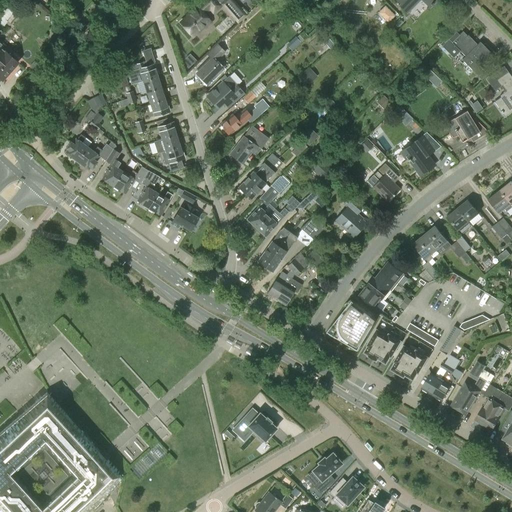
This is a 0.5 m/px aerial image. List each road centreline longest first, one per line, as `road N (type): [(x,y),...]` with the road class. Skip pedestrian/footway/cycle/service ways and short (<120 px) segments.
road 1 (secondary): [(356,397),(182,289),(36,178)]
road 2 (residential): [(222,286),(231,248),(155,7)]
road 3 (residential): [(511,143),(406,217),(349,278),(308,340)]
road 4 (residential): [(212,507),(338,428),(389,486),(426,511)]
road 5 (residential): [(222,286),(73,183),(33,138)]
road 6 (secondary): [(511,491),(356,397)]
road 7 (unclassified): [(155,7),(33,138)]
road 8 (residential): [(511,463),(369,376)]
